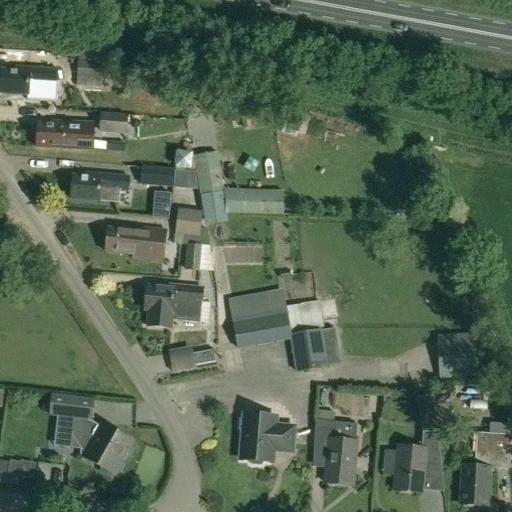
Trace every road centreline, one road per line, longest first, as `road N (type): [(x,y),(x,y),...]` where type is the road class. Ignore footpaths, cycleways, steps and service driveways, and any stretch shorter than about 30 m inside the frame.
road 1 (unclassified): [(184,511),(186,468),(169,423),(0,172)]
road 2 (primary): [(511,38),(300,0)]
